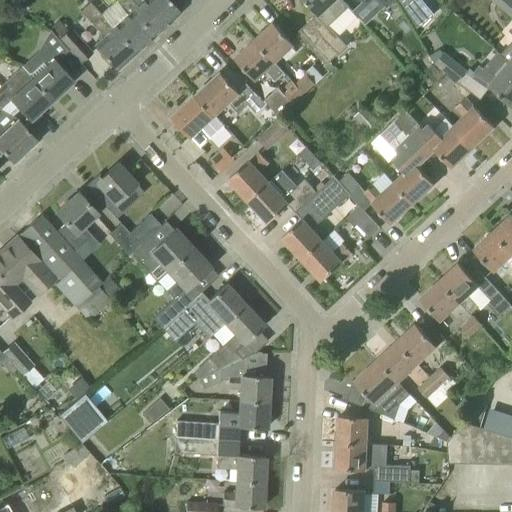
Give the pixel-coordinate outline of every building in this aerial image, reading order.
[(115,0),(113,2),(127,16),(131,12),(154,37),(181,13),(174,6),(180,0),(115,0)] [(342,0),(304,0),(317,13),(297,32),(326,64),(347,45),(329,25),(349,7),(342,0)] [(511,0),(492,0),(511,17),(511,0)] [(135,54),(100,15),(88,2),(80,11),(104,37),(94,45),(117,70),(135,54)] [(135,54),(154,37),(131,12),(127,16),(113,2),(100,15),(135,54)] [(255,40),(274,61),(294,43),(274,22),(255,40)] [(69,28),(58,38),(80,63),(91,53),(69,28)] [(511,40),(501,54),(511,63),(511,29),(510,32),(511,34),(511,40)] [(255,40),(235,58),(249,73),(255,79),(264,70),(275,82),(285,73),(274,61),(255,40)] [(32,57),(21,67),(31,78),(51,100),(54,98),(56,100),(64,93),(62,91),(73,80),(60,65),(56,61),(60,58),(49,46),(40,55),(37,52),(32,57)] [(511,63),(501,54),(499,52),(484,70),(479,66),(471,77),(489,90),(492,87),(511,104),(511,63)] [(447,73),(458,82),(466,72),(443,53),(435,63),(447,73)] [(0,85),(0,109),(10,100),(16,106),(29,121),(41,110),(43,112),(50,105),(48,103),(51,100),(31,78),(21,67),(0,85)] [(196,94),(215,115),(229,103),(238,113),(247,105),(238,94),(240,93),(234,86),(220,71),(208,83),(196,94)] [(315,83),(306,75),(296,85),(304,93),(315,83)] [(304,93),(296,85),(285,94),(278,87),(264,100),(279,116),(292,104),(304,93)] [(184,105),(171,116),(190,136),(180,145),(190,156),(195,161),(205,152),(200,147),(211,138),(225,125),(215,115),(196,94),(184,104),(184,105)] [(472,146),(494,126),(475,106),(474,107),(465,99),(455,108),(464,117),(454,127),(472,146)] [(394,121),(411,141),(427,158),(435,150),(451,167),(472,146),(454,127),(443,137),(429,122),(423,127),(407,110),(394,121)] [(0,112),(0,153),(3,151),(13,162),(24,152),(26,153),(35,144),(34,143),(36,140),(23,126),(16,118),(16,119),(2,111),(0,112)] [(238,145),(256,139),(250,119),(231,125),(238,145)] [(280,120),(258,139),(267,150),(289,130),(280,120)] [(393,183),(412,203),(433,183),(418,166),(427,158),(411,141),(394,121),(380,134),(397,152),(392,157),(396,162),(396,163),(405,173),(393,183)] [(222,171),(234,160),(223,148),(211,159),(222,171)] [(248,200),(268,182),(259,171),(268,163),(259,153),(249,162),(248,161),(228,179),(248,200)] [(107,209),(121,196),(135,183),(117,163),(100,178),(97,175),(99,174),(99,173),(85,185),(107,209)] [(268,182),(248,200),(268,222),(283,208),(288,204),(287,204),(291,200),(286,196),(292,190),(277,174),(268,182)] [(302,258),(322,240),(312,229),(351,193),(334,176),(324,185),(317,192),(304,203),(312,212),(303,220),(302,218),(282,237),(302,258)] [(292,190),(286,196),(291,200),(298,209),(304,203),(317,192),(305,179),(292,190)] [(390,223),(412,203),(393,183),(382,193),(373,183),(363,193),(372,202),(372,203),(390,223)] [(75,250),(72,253),(79,262),(98,244),(90,236),(82,226),(97,213),(78,192),(56,212),(65,223),(57,230),(75,250)] [(347,217),(367,239),(380,227),(360,205),(347,217)] [(128,232),(140,244),(149,236),(148,236),(160,225),(149,213),(128,232)] [(511,213),(493,231),(511,251),(511,213)] [(79,262),(72,253),(54,229),(40,215),(19,234),(59,278),(54,283),(87,320),(109,300),(96,286),(97,285),(79,262)] [(128,232),(120,223),(108,235),(127,255),(130,253),(140,244),(128,232)] [(192,248),(174,228),(156,244),(149,236),(140,244),(130,253),(148,273),(158,263),(167,272),(192,248)] [(334,229),(322,240),(302,258),(322,280),(342,262),(341,261),(351,252),(342,242),(345,240),(334,229)] [(493,270),(511,253),(511,251),(493,231),(474,249),(493,270)] [(0,250),(0,279),(8,288),(12,284),(20,277),(36,294),(53,278),(16,236),(0,250)] [(167,272),(176,282),(166,290),(174,298),(153,318),(164,329),(183,311),(182,310),(201,292),(193,283),(210,267),(192,248),(167,272)] [(478,284),(473,277),(459,263),(440,281),(470,314),(484,301),(498,316),(511,305),(489,281),(481,289),(477,285),(478,284)] [(28,302),(12,284),(8,288),(0,279),(0,304),(11,317),(28,302)] [(440,281),(420,298),(440,320),(448,312),(459,302),(440,281)] [(164,329),(174,340),(194,323),(208,338),(212,334),(216,331),(215,331),(244,304),(225,284),(208,300),(201,292),(182,310),(183,311),(164,329)] [(198,378),(218,369),(241,358),(234,350),(243,342),(244,343),(263,325),(244,304),(215,331),(216,331),(212,334),(222,344),(192,372),(193,374),(198,378)] [(473,316),(462,326),(470,336),(482,325),(473,316)] [(416,324),(396,343),(415,364),(436,345),(416,324)] [(13,343),(1,353),(16,371),(17,370),(22,375),(26,372),(32,379),(38,374),(32,367),(33,366),(13,343)] [(415,364),(396,343),(375,362),(395,383),(415,364)] [(11,375),(16,371),(1,353),(0,351),(0,362),(0,363),(11,375)] [(220,368),(219,378),(226,379),(226,388),(240,388),(240,390),(239,401),(267,402),(268,376),(245,375),(246,355),(241,358),(220,368)] [(363,406),(394,418),(400,404),(408,396),(395,383),(375,362),(355,381),(367,395),(363,406)] [(438,386),(450,376),(441,366),(430,377),(438,386)] [(438,386),(430,377),(418,388),(427,397),(438,386)] [(85,394),(58,415),(80,443),(96,431),(80,412),(90,404),(87,400),(89,399),(85,394)] [(149,425),(158,417),(159,418),(168,410),(158,398),(140,414),(149,425)] [(175,438),(185,438),(215,440),(216,441),(238,442),(238,427),(266,428),(267,402),(239,401),(238,413),(218,412),(217,423),(176,420),(175,433),(175,438)] [(338,442),(366,443),(367,417),(339,415),(338,442)] [(461,423),(461,462),(473,463),(474,425),(462,422),(461,423)] [(461,423),(447,441),(449,462),(461,462),(461,423)] [(474,425),(473,463),(485,463),(486,429),(474,425)] [(486,429),(485,463),(497,463),(498,433),(486,429)] [(498,433),(497,463),(510,463),(510,437),(498,433)] [(175,438),(174,452),(216,455),(216,466),(236,468),(236,481),(263,482),(264,456),(237,455),(238,442),(216,441),(215,440),(185,438),(175,438)] [(374,480),(398,481),(410,482),(411,466),(387,465),(388,444),(386,444),(366,443),(338,442),(336,468),(365,469),(365,467),(374,468),(374,480)] [(89,455),(66,476),(62,471),(55,476),(59,482),(78,503),(107,476),(89,455)] [(398,481),(374,480),(373,492),(398,493),(398,481)] [(262,508),(263,482),(236,481),(235,494),(223,494),(222,505),(235,506),(234,507),(262,508)] [(334,511),(363,511),(364,489),(335,488),(334,511)] [(185,502),(164,501),(163,511),(215,511),(216,504),(185,502)] [(395,511),(396,504),(384,503),(383,511),(395,511)]
